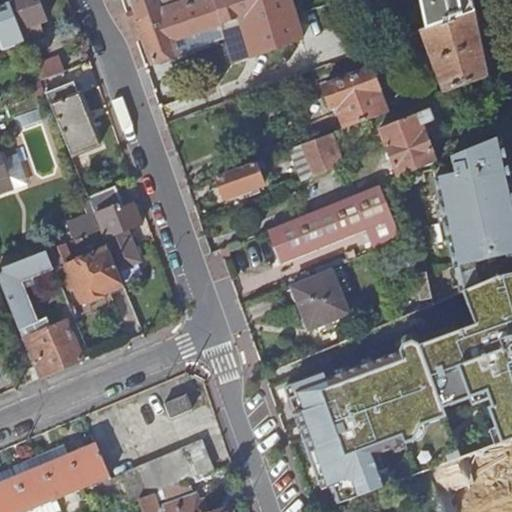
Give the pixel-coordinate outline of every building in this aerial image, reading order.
[(37,0),(8,0),(8,1),(23,38),(42,31),(39,23),(45,21),(37,0)] [(132,0),(153,62),(157,61),(162,63),(172,60),(174,56),(178,54),(174,41),(221,24),(234,63),(254,56),(260,71),(308,54),(290,0),(132,0)] [(420,0),(426,29),(474,11),(471,0),(420,0)] [(23,38),(8,1),(0,4),(0,50),(24,41),(23,38)] [(445,94),(488,78),(477,30),(474,11),(426,29),(421,30),(422,33),(400,41),(409,65),(402,67),(404,74),(413,71),(415,70),(415,69),(433,62),(444,92),(445,94)] [(41,81),(65,72),(60,58),(35,67),(41,81)] [(424,100),(439,94),(430,69),(415,75),(424,100)] [(345,130),(388,114),(371,70),(323,88),(331,107),(336,106),(345,130)] [(74,83),(46,94),(73,159),(101,147),(74,83)] [(379,128),(399,179),(436,164),(435,159),(440,157),(435,145),(430,147),(422,126),(432,121),(427,109),(379,128)] [(302,146),(315,176),(343,165),(331,135),(302,146)] [(471,150),(451,158),(455,174),(436,181),(476,286),(480,284),(493,279),(501,276),(511,273),(511,187),(511,182),(507,163),(503,163),(501,152),(505,151),(502,138),(471,150)] [(257,163),(284,152),(281,145),(253,154),(257,163)] [(288,151),(300,182),(315,176),(302,146),(288,151)] [(255,164),(216,178),(225,201),(264,186),(255,164)] [(123,210),(115,187),(89,198),(102,230),(109,248),(118,270),(140,261),(128,230),(143,224),(136,204),(123,210)] [(379,187),(278,228),(292,261),(392,221),(379,187)] [(109,248),(102,230),(76,240),(54,249),(48,251),(62,286),(74,281),(68,266),(109,248)] [(48,251),(54,249),(49,237),(20,248),(22,255),(18,257),(20,262),(46,252),(48,251)] [(124,285),(118,270),(109,248),(68,266),(74,281),(82,302),(89,300),(90,303),(105,297),(103,294),(124,285)] [(0,270),(0,282),(24,341),(31,338),(47,376),(83,360),(67,323),(52,329),(49,323),(47,323),(44,315),(37,317),(23,283),(54,271),(46,252),(20,262),(0,270)] [(421,258),(414,260),(419,275),(426,272),(434,297),(446,292),(436,267),(426,271),(421,258)] [(337,318),(348,313),(331,271),(289,287),(307,330),(324,323),(326,329),(340,324),(337,318)] [(480,284),(511,432),(511,273),(501,276),(493,279),(480,284)] [(264,373),(263,373),(273,402),(449,329),(449,328),(462,323),(453,295),(394,320),(388,322),(264,373)] [(193,410),(186,396),(165,405),(171,420),(193,410)] [(372,423),(323,441),(330,461),(345,456),(348,466),(346,467),(352,485),(390,471),(372,423)] [(91,435),(80,440),(84,450),(80,452),(55,462),(51,453),(27,463),(31,472),(26,474),(7,482),(2,485),(0,479),(0,511),(26,511),(110,477),(97,445),(96,445),(91,435)] [(474,441),(477,452),(481,451),(490,447),(486,437),(474,441)] [(84,450),(80,440),(76,442),(80,452),(84,450)] [(511,463),(511,447),(510,440),(490,447),(481,451),(488,471),(511,463)] [(330,461),(323,441),(318,443),(325,463),(330,461)] [(162,490),(213,471),(201,442),(124,474),(134,501),(138,500),(162,490)] [(31,472),(27,463),(23,464),(26,474),(31,472)] [(511,511),(511,475),(510,470),(490,477),(501,511),(511,511)] [(165,496),(162,490),(138,500),(142,511),(208,511),(207,507),(202,508),(197,495),(184,500),(185,504),(165,511),(160,510),(156,500),(165,496)]
